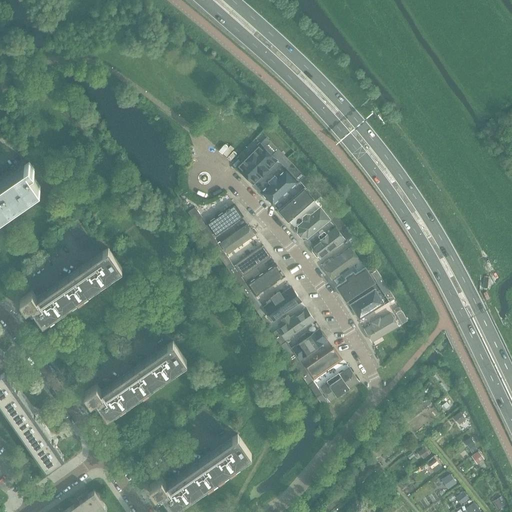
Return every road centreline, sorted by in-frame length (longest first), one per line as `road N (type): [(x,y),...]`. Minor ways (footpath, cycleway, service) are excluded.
road 1 (track): [(231,511),(268,441),(255,392),(90,143),(15,74)]
road 2 (primary): [(201,0),(306,94),(376,175),(442,279),(511,422)]
road 3 (primary): [(511,380),(462,277),(390,165),(319,81),(230,0)]
road 4 (residential): [(273,511),(375,400),(377,386),(320,286),(232,182)]
road 5 (residential): [(105,457),(0,311)]
